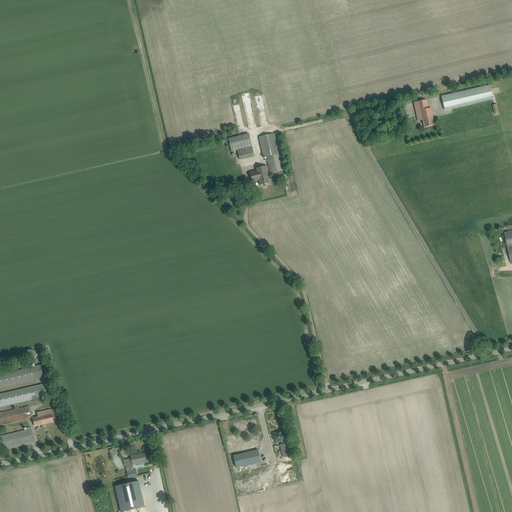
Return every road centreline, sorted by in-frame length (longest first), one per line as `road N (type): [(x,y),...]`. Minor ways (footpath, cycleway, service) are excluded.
road 1 (unclassified): [(0,465),(511,350)]
road 2 (track): [(489,355),(349,118)]
road 3 (track): [(328,391),(300,283),(247,226)]
